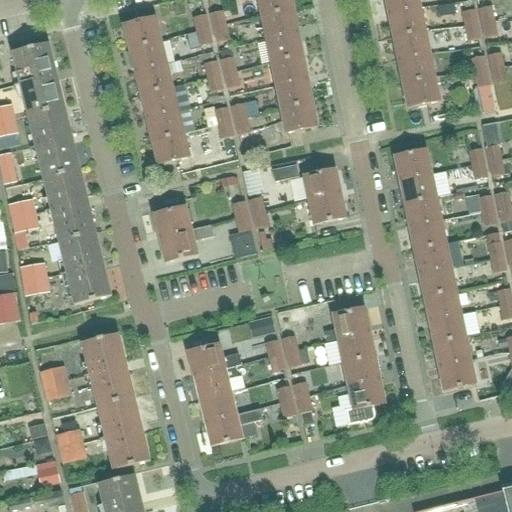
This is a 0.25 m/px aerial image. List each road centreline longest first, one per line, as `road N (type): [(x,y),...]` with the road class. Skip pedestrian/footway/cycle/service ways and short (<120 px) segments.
road 1 (residential): [(199,506),(154,327),(132,282),(110,200),(64,0)]
road 2 (residential): [(429,443),(325,0)]
road 3 (residential): [(199,506),(429,443)]
